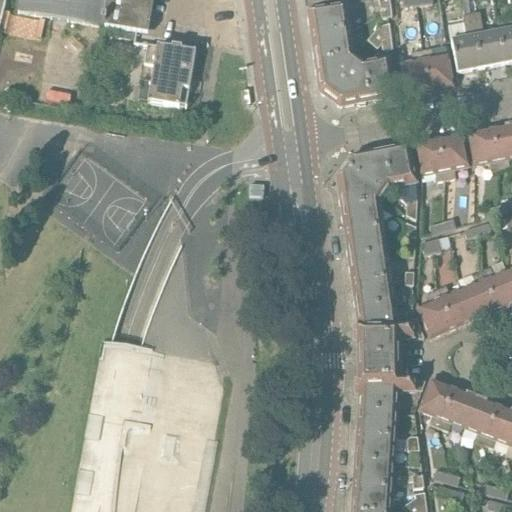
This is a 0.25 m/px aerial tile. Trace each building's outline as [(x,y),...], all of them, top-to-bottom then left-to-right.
[(20,0),(18,16),(133,35),(138,0),(20,0)] [(311,0),(313,9),(348,3),(347,0),(311,0)] [(380,12),(391,11),(389,0),(378,2),(380,12)] [(404,11),(418,10),(417,0),(403,2),(404,11)] [(418,10),(433,8),(432,0),(421,0),(417,0),(418,10)] [(473,29),(471,18),(469,0),(461,0),(463,20),(465,31),(473,29)] [(312,41),(351,35),(347,11),(309,16),(309,20),(307,22),(308,28),(311,29),(312,41)] [(388,22),(392,21),(391,11),(380,12),(380,17),(381,23),(388,22)] [(479,16),(471,18),(473,29),(482,27),(479,16)] [(380,29),(368,43),(378,52),(382,47),(384,54),(393,53),(390,26),(380,29)] [(481,72),(504,68),(498,35),(483,37),(482,27),(473,29),(475,39),(481,72)] [(457,76),(481,72),(475,39),(473,29),(465,31),(466,41),(451,44),(457,76)] [(511,66),(511,32),(498,35),(504,68),(511,66)] [(316,67),(355,61),(351,35),(312,41),(314,54),(312,56),(313,62),(316,63),(316,67)] [(196,57),(157,50),(148,106),(186,113),(196,57)] [(421,56),(429,96),(454,91),(448,59),(434,62),(432,54),(421,56)] [(405,100),(429,96),(421,56),(411,57),(412,66),(399,68),(405,100)] [(329,98),(333,101),(359,64),(355,61),(316,67),(317,70),(315,72),(315,78),(318,80),(320,96),(322,98),(326,100),(329,98)] [(364,67),(371,105),(374,105),(376,107),(382,106),(383,103),(396,101),(389,63),(364,67)] [(367,106),(371,105),(364,67),(359,64),(333,101),(337,104),(336,107),(338,110),(342,111),(357,108),(359,110),(365,109),(367,106)] [(508,165),(511,164),(511,129),(492,134),(500,175),(510,173),(508,165)] [(490,177),(500,175),(492,134),(468,138),(474,171),(489,169),(490,177)] [(437,144),(445,185),(456,183),(454,175),(469,173),(462,139),(437,144)] [(436,187),(445,185),(437,144),(414,149),(420,182),(434,179),(436,187)] [(384,157),(392,194),(416,190),(409,152),(396,155),(394,153),(388,154),(387,156),(384,157)] [(386,202),(392,194),(384,157),(380,158),(378,156),(371,157),(370,160),(354,163),(351,165),(350,169),(352,172),(349,176),(386,202)] [(381,209),(386,202),(349,176),(346,180),(342,179),(339,181),(338,184),(341,201),(339,203),(340,209),(342,210),(343,214),(381,209)] [(249,200),(263,200),(264,189),(250,188),(249,200)] [(406,209),(417,214),(417,203),(406,202),(406,209)] [(497,220),(509,216),(506,207),(494,210),(497,220)] [(346,239),(385,233),(381,209),(343,214),(343,217),(341,220),(342,226),(345,227),(346,239)] [(417,214),(406,209),(406,219),(416,224),(417,214)] [(484,223),(497,220),(494,210),(482,214),(484,223)] [(444,236),(455,232),(453,223),(441,226),(444,236)] [(405,237),(415,241),(416,231),(405,226),(405,237)] [(431,239),(444,236),(441,226),(429,230),(431,239)] [(479,241),(491,237),(488,228),(476,231),(479,241)] [(467,244),(479,241),(476,231),(464,235),(467,244)] [(350,266),(389,261),(385,233),(346,239),(348,251),(346,254),(347,260),(349,261),(350,266)] [(429,245),(433,258),(442,255),(438,243),(429,245)] [(424,261),(433,258),(429,245),(420,248),(424,261)] [(406,262),(414,262),(415,252),(406,252),(406,262)] [(354,290),(392,284),(389,261),(350,266),(350,268),(348,270),(349,276),(352,278),(354,290)] [(497,315),(511,308),(511,289),(506,274),(493,280),(490,273),(481,276),(497,315)] [(474,324),(497,315),(481,276),(472,280),(475,287),(461,293),(474,324)] [(357,315),(396,309),(392,284),(354,290),(355,302),(353,304),(354,310),(357,311),(357,315)] [(453,333),(474,324),(461,293),(449,298),(446,291),(437,295),(453,333)] [(430,343),(453,333),(437,295),(428,298),(431,305),(417,311),(430,343)] [(359,346),(398,345),(398,343),(414,343),(424,342),(420,332),(414,332),(414,330),(398,330),(396,309),(357,315),(360,333),(356,333),(356,344),(359,344),(359,346)] [(359,364),(399,364),(398,345),(359,346),(359,364)] [(359,384),(399,383),(399,366),(399,364),(359,364),(359,366),(359,384)] [(360,416),(399,418),(400,398),(416,398),(415,395),(422,395),(424,387),(414,387),(414,385),(399,385),(399,383),(359,384),(359,386),(357,387),(357,398),(361,398),(360,416)] [(429,429),(438,433),(453,394),(431,385),(419,416),(432,422),(429,429)] [(451,429),(464,434),(476,402),(453,394),(438,433),(448,436),(451,429)] [(474,446),(483,450),(498,411),(476,402),(464,434),(477,439),(474,446)] [(496,446),(509,451),(511,442),(511,416),(498,411),(483,450),(493,453),(496,446)] [(358,441),(397,443),(399,418),(360,416),(360,419),(357,421),(357,427),(359,429),(358,441)] [(356,467),(395,469),(397,443),(358,441),(357,453),(355,455),(354,461),(357,463),(356,467)] [(406,448),(407,456),(419,455),(418,448),(406,448)] [(355,492),(394,495),(395,469),(356,467),(356,470),(354,472),(353,478),(356,480),(355,492)] [(433,483),(446,487),(448,478),(436,474),(433,483)] [(446,487),(458,490),(460,481),(448,478),(446,487)] [(482,497),(494,500),(497,491),(484,488),(482,497)] [(437,500),(449,503),(452,494),(439,490),(437,500)] [(494,500),(507,504),(509,495),(497,491),(494,500)] [(392,511),(394,495),(355,492),(354,504),(351,506),(350,511),(392,511)] [(449,503),(461,506),(464,497),(452,494),(449,503)] [(426,511),(425,498),(404,511),(426,511)]
